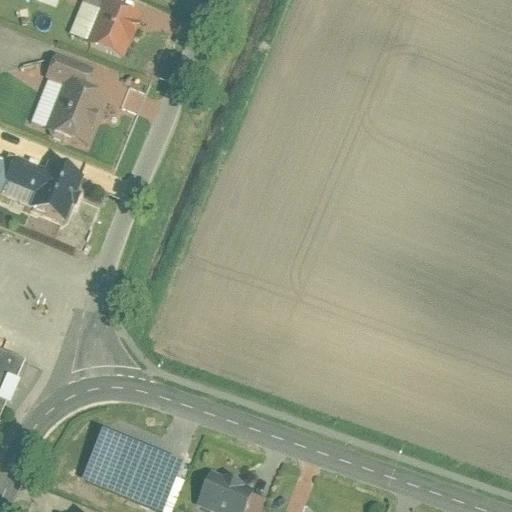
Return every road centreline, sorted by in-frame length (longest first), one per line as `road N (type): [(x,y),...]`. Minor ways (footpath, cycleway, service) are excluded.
road 1 (unclassified): [(98,392),(98,284),(210,0)]
road 2 (tertiary): [(98,392),(174,400),(489,511)]
road 3 (tertiary): [(0,510),(35,431),(55,409),(98,392)]
